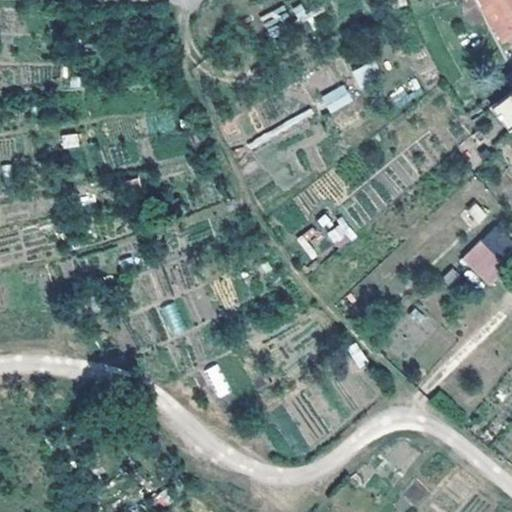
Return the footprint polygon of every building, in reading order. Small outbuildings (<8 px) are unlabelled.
[(511,0),(476,0),(502,39),(511,31),(511,0)] [(270,38),(291,29),(281,7),(260,16),(270,38)] [(329,114),(353,100),(343,83),(319,97),(329,114)] [(475,201),(460,216),(473,228),(487,213),(475,201)] [(326,230),(335,248),(354,239),(345,221),(326,230)] [(492,224),(478,238),(496,256),(510,242),(492,224)] [(169,336),(185,329),(174,301),(158,308),(169,336)] [(219,363),(205,369),(216,399),(230,393),(219,363)]
